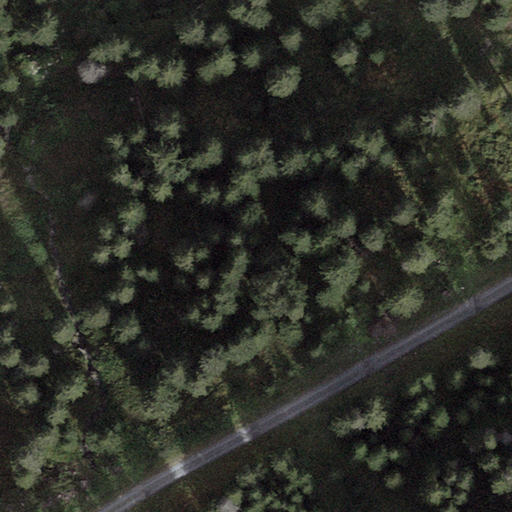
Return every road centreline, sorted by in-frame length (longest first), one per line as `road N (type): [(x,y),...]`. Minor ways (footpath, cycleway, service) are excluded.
road 1 (track): [(511,269),(107,511)]
road 2 (track): [(0,179),(78,0)]
